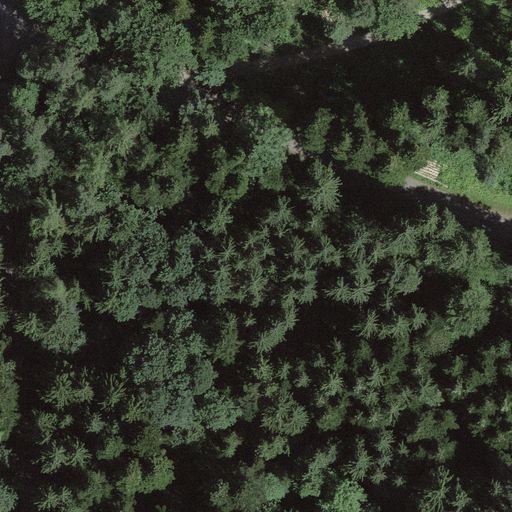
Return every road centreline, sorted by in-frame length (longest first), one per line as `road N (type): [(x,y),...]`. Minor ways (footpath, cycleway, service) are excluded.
road 1 (unclassified): [(511,223),(361,198),(47,0)]
road 2 (track): [(451,0),(193,98)]
road 3 (unclassified): [(0,246),(29,511)]
